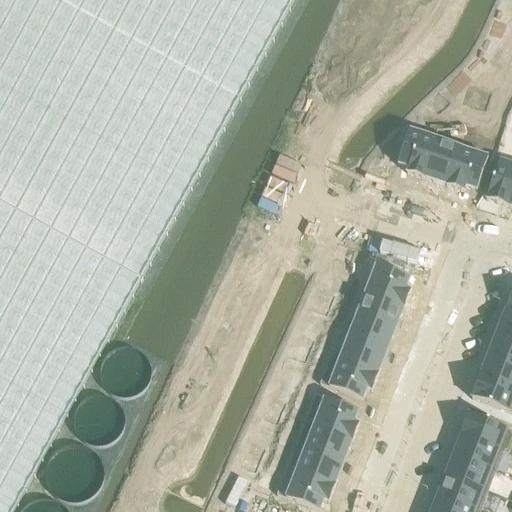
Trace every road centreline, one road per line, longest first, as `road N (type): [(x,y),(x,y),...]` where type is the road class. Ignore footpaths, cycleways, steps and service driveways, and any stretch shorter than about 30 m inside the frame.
road 1 (residential): [(382,511),(482,256)]
road 2 (residential): [(354,216),(482,256)]
